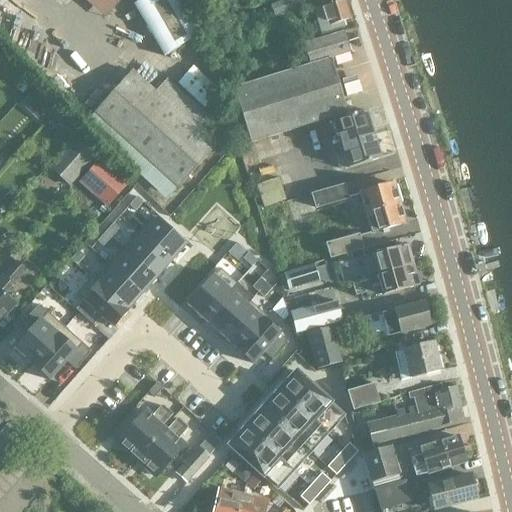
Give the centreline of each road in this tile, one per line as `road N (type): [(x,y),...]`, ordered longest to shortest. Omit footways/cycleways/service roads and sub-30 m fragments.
road 1 (tertiary): [(511,504),(373,0)]
road 2 (residential): [(42,431),(140,323),(237,410)]
road 3 (residential): [(132,511),(42,431)]
